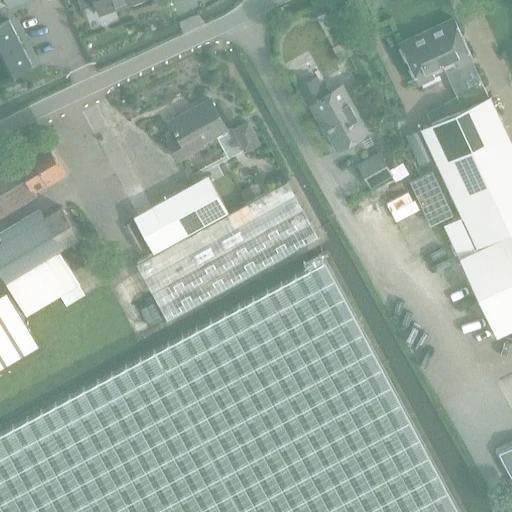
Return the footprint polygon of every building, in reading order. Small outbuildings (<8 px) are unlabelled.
[(77,0),(81,8),(91,5),(94,3),(98,14),(99,15),(128,5),(139,1),(141,0),(77,0)] [(444,71),(462,110),(488,99),(469,60),(471,59),(452,19),(426,31),(445,71),(444,71)] [(0,83),(3,88),(36,72),(14,28),(5,32),(0,22),(0,83)] [(419,83),(444,71),(445,71),(426,31),(400,43),(419,83)] [(323,121),(329,130),(327,132),(336,149),(367,132),(341,85),(326,94),(315,75),(296,86),(306,104),(307,103),(318,123),(323,121)] [(421,129),(406,136),(419,165),(434,158),(462,216),(443,225),(457,258),(477,249),(475,245),(511,228),(511,146),(490,98),(488,99),(462,110),(431,124),(421,129)] [(201,142),(226,128),(209,99),(194,107),(195,109),(171,123),(177,135),(167,140),(178,159),(202,145),(201,142)] [(34,191),(65,173),(47,143),(16,161),(15,159),(0,167),(0,212),(35,192),(34,191)] [(389,169),(378,150),(356,163),(369,188),(391,175),(392,175),(389,169)] [(402,162),(389,169),(392,175),(391,175),(395,181),(404,176),(409,173),(402,162)] [(414,179),(410,181),(430,224),(452,214),(431,171),(419,176),(414,179)] [(135,223),(126,228),(138,249),(149,244),(156,255),(228,211),(208,174),(151,206),(134,215),(138,221),(135,223)] [(156,255),(138,264),(169,321),(319,238),(287,179),(255,196),(245,202),(228,211),(156,255)] [(244,189),(239,192),(245,202),(255,196),(249,186),(244,189)] [(83,293),(77,284),(79,283),(60,250),(80,237),(61,205),(0,241),(0,270),(26,314),(60,294),(65,304),(83,293)] [(511,231),(477,249),(457,258),(495,338),(511,329),(511,231)] [(177,335),(0,429),(0,511),(457,511),(322,258),(177,335)] [(0,369),(37,347),(6,293),(0,296),(0,369)] [(511,447),(500,454),(511,475),(511,447)]
